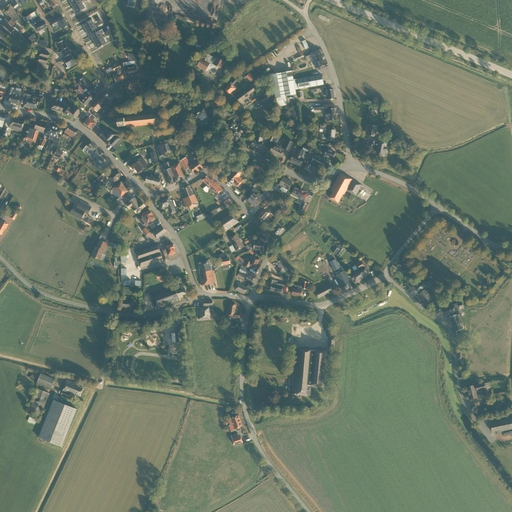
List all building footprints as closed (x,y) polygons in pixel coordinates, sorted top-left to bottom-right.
[(219,22),(222,0),(151,0),(150,10),(154,10),(152,24),(167,27),(169,13),(194,17),(195,10),(192,10),(192,8),(189,8),(189,0),(199,0),(197,19),(219,22)] [(81,2),(72,7),(74,10),(75,13),(84,8),(81,2)] [(19,17),(16,15),(17,14),(9,6),(4,12),(7,16),(8,15),(12,19),(8,23),(12,27),(16,23),(15,22),(19,17)] [(68,26),(63,17),(57,21),(62,30),(68,26)] [(91,19),(82,24),(86,31),(94,26),(91,19)] [(46,26),(42,20),(34,25),(38,31),(46,26)] [(51,23),(54,29),(59,26),(55,20),(51,23)] [(0,25),(0,36),(3,40),(13,29),(5,22),(2,25),(3,26),(2,27),(0,25)] [(94,26),(86,31),(89,37),(90,36),(98,31),(94,26)] [(98,31),(90,36),(93,42),(102,37),(99,31),(98,31)] [(102,37),(93,42),(97,48),(106,43),(102,37)] [(57,43),(61,51),(61,50),(62,52),(65,57),(70,54),(67,48),(66,48),(62,41),(57,43)] [(106,67),(116,63),(110,50),(101,53),(106,67)] [(314,61),(317,68),(325,65),(319,50),(310,54),(311,55),(308,56),(311,62),(314,61)] [(201,59),(197,66),(205,71),(207,69),(215,74),(219,68),(221,69),(225,62),(218,58),(217,59),(209,54),(205,61),(201,59)] [(64,60),(69,69),(76,64),(71,56),(64,60)] [(124,62),(121,63),(123,74),(126,73),(127,75),(136,73),(137,72),(135,64),(125,66),(124,62)] [(120,67),(119,64),(112,67),(114,71),(115,70),(117,75),(113,77),(115,82),(124,78),(122,73),(120,67)] [(323,85),(323,81),(322,75),(293,80),(292,71),(271,75),(275,98),(296,94),(295,90),(323,85)] [(250,73),(246,76),(251,82),(255,78),(250,73)] [(91,99),(96,94),(89,86),(90,85),(85,79),(81,82),(86,89),(87,90),(85,93),(91,99)] [(228,86),(225,89),(229,94),(233,91),(236,88),(233,85),(233,84),(237,81),(235,79),(231,82),(228,85),(228,86)] [(129,90),(138,88),(140,88),(139,80),(128,81),(129,90)] [(91,99),(85,93),(78,86),(74,90),(80,95),(77,99),(85,106),(91,99)] [(256,90),(252,86),(246,91),(245,90),(236,97),(240,103),(250,96),(249,95),(256,90)] [(328,90),(328,86),(321,87),(322,91),(323,91),(324,95),(328,95),(329,99),(334,99),(333,89),(328,90)] [(16,89),(8,87),(6,95),(10,96),(8,102),(18,104),(20,92),(16,91),(16,90),(16,89)] [(92,107),(98,112),(102,107),(101,106),(110,95),(105,91),(92,107)] [(272,97),(270,93),(260,99),(262,103),(272,97)] [(24,94),(22,101),(26,101),(25,106),(36,108),(37,102),(42,103),(43,97),(33,95),(32,98),(27,97),(27,94),(24,94)] [(324,105),(324,106),(324,109),(324,110),(325,109),(326,121),(336,120),(335,113),(337,113),(336,108),(334,108),(333,104),(324,105)] [(73,110),(68,107),(64,113),(68,117),(70,115),(73,110)] [(217,112),(214,108),(207,113),(203,109),(193,117),(198,123),(196,125),(199,129),(201,127),(202,128),(212,120),(210,117),(217,112)] [(118,123),(118,125),(119,127),(126,126),(127,126),(127,129),(128,128),(128,127),(135,126),(135,128),(136,128),(136,126),(142,125),(142,127),(144,127),(143,125),(148,125),(148,127),(149,126),(149,125),(151,124),(151,126),(153,126),(152,124),(155,124),(156,124),(155,124),(157,121),(158,122),(159,122),(158,121),(157,117),(158,116),(157,117),(154,115),(155,114),(154,114),(154,115),(152,115),(152,113),(150,113),(151,115),(143,116),(142,114),(141,114),(142,116),(139,116),(138,114),(137,114),(138,116),(135,117),(134,114),(134,115),(134,117),(131,117),(130,115),(129,115),(130,117),(127,117),(127,116),(126,117),(126,118),(117,119),(118,123)] [(88,117),(83,123),(91,129),(92,127),(94,125),(96,123),(94,122),(94,121),(93,120),(95,118),(90,114),(88,117)] [(18,119),(12,117),(9,127),(12,128),(12,129),(21,131),(24,122),(17,120),(18,119)] [(23,140),(26,141),(26,139),(35,142),(38,131),(43,132),(45,124),(36,121),(34,129),(28,127),(23,140)] [(240,129),(233,121),(229,124),(230,126),(229,127),(232,131),(230,133),(236,141),(240,138),(239,137),(241,135),(240,134),(243,133),(240,129)] [(52,136),(55,127),(53,127),(49,125),(46,134),(50,136),(49,139),(53,140),(54,137),(52,136)] [(377,126),(369,125),(367,135),(376,137),(377,126)] [(69,135),(73,138),(77,131),(67,126),(62,135),(62,136),(67,139),(69,135)] [(60,139),(60,138),(57,137),(60,129),(55,128),(55,127),(52,136),(54,137),(53,140),(59,142),(60,139)] [(327,140),(334,141),(335,130),(327,129),(326,134),(328,134),(327,140)] [(112,147),(121,137),(110,131),(108,134),(106,136),(102,132),(98,136),(106,145),(108,143),(112,147)] [(250,146),(261,149),(263,143),(262,142),(264,136),(257,134),(255,140),(253,139),(253,140),(251,139),(250,146)] [(199,138),(197,136),(188,144),(191,148),(191,149),(192,148),(192,149),(202,142),(205,146),(208,144),(202,137),(200,139),(199,138)] [(289,151),(293,142),(287,139),(285,145),(283,144),(281,145),(280,147),(274,144),(270,152),(281,157),(284,149),(289,151)] [(376,140),(372,139),(370,146),(377,147),(376,154),(385,156),(385,151),(386,151),(386,148),(387,143),(376,141),(376,140)] [(89,156),(91,155),(96,159),(94,161),(99,166),(102,163),(103,163),(107,159),(103,155),(103,154),(100,152),(96,149),(97,147),(90,141),(86,146),(84,148),(83,150),(89,156)] [(156,147),(159,156),(166,154),(162,144),(156,147)] [(328,157),(333,159),(335,152),(326,149),(328,146),(322,144),(320,148),(322,149),(321,152),(325,153),(324,157),(328,158),(328,157)] [(53,155),(60,158),(63,152),(56,149),(53,155)] [(305,151),(299,149),(296,155),(294,154),(290,162),(300,166),(303,159),(302,158),(305,151)] [(150,153),(151,159),(149,159),(150,163),(157,161),(155,152),(150,153)] [(318,165),(323,167),(325,161),(314,156),(312,162),(308,160),(305,168),(315,173),(318,165)] [(144,160),(144,161),(141,157),(138,159),(129,165),(132,169),(135,168),(138,173),(145,168),(148,166),(144,160)] [(192,165),(186,157),(180,161),(186,170),(189,168),(194,174),(203,167),(198,161),(192,165)] [(261,175),(266,178),(268,173),(264,171),(266,167),(255,161),(250,169),(261,175)] [(171,167),(177,182),(183,179),(182,178),(186,176),(179,163),(171,167)] [(243,171),(238,167),(226,179),(232,185),(233,182),(238,187),(244,180),(240,176),(240,175),(239,175),(243,171)] [(170,185),(177,182),(171,168),(164,171),(170,185)] [(108,177),(115,184),(118,181),(117,181),(123,175),(117,170),(114,173),(114,172),(111,174),(108,177)] [(150,177),(151,173),(148,173),(147,176),(145,182),(152,184),(154,178),(150,177)] [(361,185),(340,173),(331,190),(333,192),(330,198),(338,203),(341,197),(342,197),(346,191),(346,192),(347,191),(356,196),(359,190),(361,191),(364,187),(361,185)] [(161,180),(161,176),(159,175),(158,179),(154,178),(152,184),(159,185),(161,180)] [(212,181),(207,176),(202,180),(207,185),(206,186),(216,196),(223,189),(216,182),(215,183),(212,180),(212,181)] [(293,183),(284,177),(279,185),(288,190),(293,183)] [(134,187),(127,178),(112,189),(119,198),(117,200),(119,202),(123,199),(121,196),(134,187)] [(191,191),(189,186),(183,188),(186,198),(183,199),(186,207),(189,206),(190,209),(198,205),(194,194),(193,195),(192,191),(191,191)] [(301,190),(300,191),(295,188),(293,192),(293,193),(292,195),(302,200),(302,199),(304,200),(308,193),(304,191),(301,190)] [(261,195),(258,193),(256,195),(253,193),(247,200),(255,208),(262,200),(259,198),(261,195)] [(171,200),(170,201),(169,197),(158,201),(162,209),(168,206),(171,214),(176,212),(171,200)] [(135,198),(126,204),(130,209),(132,207),(136,213),(145,207),(145,206),(145,205),(143,203),(142,202),(140,204),(137,200),(136,198),(135,198)] [(88,215),(92,208),(80,201),(77,207),(74,205),(70,214),(81,220),(85,213),(88,215),(88,214),(88,215)] [(259,215),(258,216),(264,222),(265,220),(268,222),(273,215),(265,209),(269,205),(267,203),(263,207),(258,214),(259,215)] [(147,222),(148,223),(154,218),(152,215),(153,215),(149,209),(141,215),(142,216),(138,219),(143,225),(147,222)] [(239,222),(232,213),(228,215),(228,214),(217,221),(224,232),(239,222)] [(242,227),(239,222),(233,227),(236,231),(242,227)] [(283,228),(277,224),(273,230),(274,231),(273,233),(276,236),(278,234),(279,234),(283,228)] [(166,232),(162,226),(153,234),(156,239),(166,232)] [(239,241),(236,235),(229,238),(236,251),(244,247),(241,242),(241,243),(239,241)] [(263,250),(264,243),(258,242),(255,241),(255,239),(251,239),(250,248),(254,248),(254,249),(258,249),(263,250)] [(104,249),(105,249),(108,243),(99,240),(96,247),(92,256),(100,259),(104,250),(103,250),(104,249)] [(176,253),(173,244),(165,246),(166,248),(160,250),(158,245),(135,252),(140,268),(163,261),(164,263),(170,261),(168,256),(176,253)] [(245,261),(239,255),(235,259),(241,265),(245,261)] [(250,265),(256,268),(260,259),(254,256),(252,261),(248,259),(246,263),(245,262),(243,266),(249,269),(250,265)] [(335,259),(330,262),(334,271),(340,268),(335,259)] [(279,261),(279,262),(277,260),(273,264),(275,266),(274,267),(281,272),(286,267),(279,261)] [(210,266),(209,261),(199,263),(200,270),(199,270),(200,273),(199,273),(201,286),(215,283),(213,270),(212,270),(211,265),(210,266)] [(365,266),(362,261),(355,265),(359,271),(350,276),(355,283),(363,278),(363,277),(369,273),(365,266)] [(336,275),(342,288),(350,284),(344,271),(336,275)] [(284,286),(285,283),(277,282),(273,280),(270,290),(282,292),(283,286),(284,286)] [(239,283),(236,281),(233,287),(236,288),(235,289),(245,294),(248,288),(239,283)] [(309,289),(310,282),(304,281),(303,286),(294,284),(293,287),(292,294),(301,296),(302,289),(306,289),(306,288),(309,289)] [(425,286),(421,282),(416,286),(415,287),(419,291),(420,293),(419,294),(423,298),(424,298),(428,302),(434,297),(425,287),(425,286)] [(167,288),(167,287),(150,293),(156,309),(181,300),(180,298),(183,297),(182,295),(186,293),(184,288),(182,289),(181,286),(175,288),(174,286),(172,286),(171,284),(169,285),(170,287),(167,288)] [(334,292),(330,284),(325,286),(315,291),(318,298),(324,295),(325,297),(334,292)] [(127,299),(121,299),(121,307),(127,307),(126,308),(129,308),(133,309),(134,300),(127,300),(127,299)] [(213,310),(213,301),(203,301),(203,307),(199,307),(199,319),(211,319),(210,310),(213,310)] [(454,326),(456,331),(463,328),(458,314),(462,313),(460,309),(464,308),(461,302),(443,309),(445,316),(451,313),(453,316),(449,318),(451,323),(452,323),(453,326),(454,326)] [(236,305),(231,304),(229,312),(228,316),(239,318),(240,314),(237,313),(237,312),(235,311),(236,305)] [(331,349),(296,347),(292,379),(293,379),(292,385),(293,385),(292,394),(310,396),(311,387),(328,388),(331,349)] [(55,379),(41,373),(37,383),(51,388),(55,379)] [(80,396),(83,389),(78,387),(78,385),(67,381),(61,395),(69,398),(70,395),(71,393),(76,395),(76,394),(80,396)] [(475,385),(466,387),(470,400),(478,398),(476,391),(477,391),(486,389),(484,383),(476,385),(475,386),(475,385)] [(49,393),(37,388),(28,411),(40,416),(49,393)] [(77,409),(53,400),(38,437),(62,447),(77,409)] [(243,427),(239,415),(232,418),(236,429),(243,427)] [(511,429),(511,417),(490,422),(492,432),(496,431),(497,434),(502,433),(502,431),(511,429)] [(232,439),(234,445),(243,442),(241,436),(232,439)]
